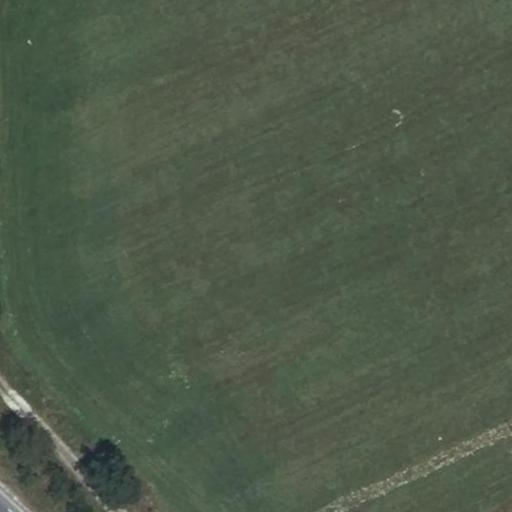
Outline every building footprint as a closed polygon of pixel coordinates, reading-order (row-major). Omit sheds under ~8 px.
[(370,0),(376,19),(406,10),(402,0),(370,0)] [(246,33),(214,37),(218,62),(249,58),(246,33)] [(164,69),(193,67),(192,36),(162,38),(164,69)] [(38,99),(66,93),(61,71),(33,77),(38,99)] [(294,79),(264,87),(271,112),(301,103),(294,79)] [(152,104),(123,105),(124,130),(153,130),(152,104)] [(35,208),(65,204),(62,177),(32,180),(35,208)]
